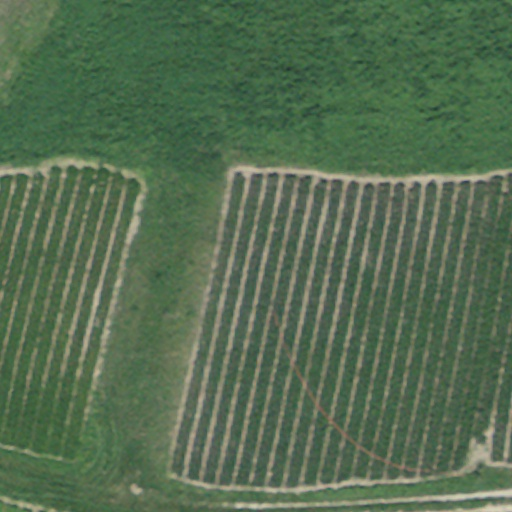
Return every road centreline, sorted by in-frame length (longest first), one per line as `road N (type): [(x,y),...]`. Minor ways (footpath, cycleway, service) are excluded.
road 1 (track): [(511,495),(343,511)]
road 2 (track): [(147,511),(0,485)]
